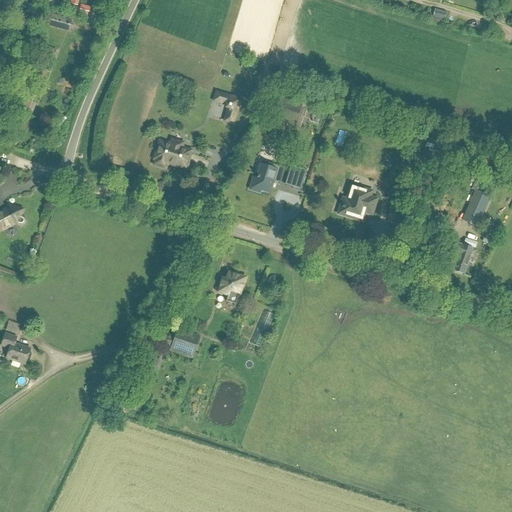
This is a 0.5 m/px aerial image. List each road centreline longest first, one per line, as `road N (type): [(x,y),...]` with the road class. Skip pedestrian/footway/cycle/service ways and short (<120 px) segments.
road 1 (tertiary): [(511,317),(62,177)]
road 2 (unclassified): [(62,177),(132,0)]
